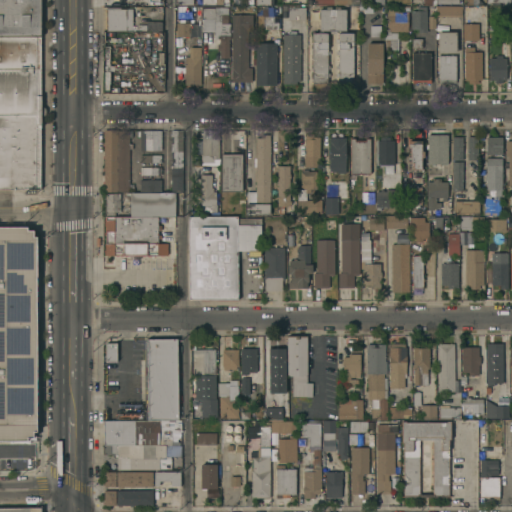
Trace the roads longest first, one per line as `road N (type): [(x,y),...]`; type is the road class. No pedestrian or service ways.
road 1 (residential): [(72,319),(511,318)]
road 2 (residential): [(511,113),(74,113)]
road 3 (primary): [(74,215),(72,0)]
